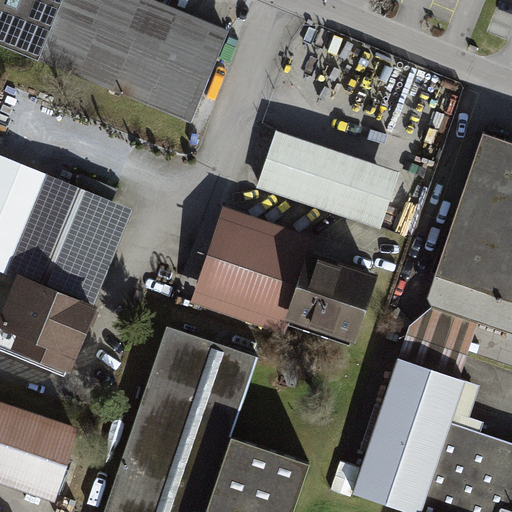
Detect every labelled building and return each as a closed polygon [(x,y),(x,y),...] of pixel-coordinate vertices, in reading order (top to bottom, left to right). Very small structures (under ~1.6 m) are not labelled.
[(0,0),(0,43),(193,122),(231,28),(161,0),(0,0)] [(511,135),(471,122),(401,333),(405,334),(461,350),(471,320),(511,333),(511,135)] [(277,131),(257,186),(380,228),(399,174),(277,131)] [(134,209),(48,174),(7,272),(16,276),(0,314),(0,326),(2,327),(0,331),(0,349),(64,375),(67,370),(71,372),(99,305),(95,304),(134,209)] [(313,236),(224,206),(192,302),(286,334),(290,321),(355,343),(378,275),(308,252),(313,236)] [(258,356),(167,326),(104,511),(293,511),(310,463),(231,437),(258,356)] [(511,511),(511,442),(482,432),(485,422),(470,416),(481,386),(460,378),(469,355),(405,334),(361,470),(341,461),(330,491),(351,497),(354,493),(401,511),(511,511)] [(0,480),(60,500),(83,430),(0,401),(0,480)]
